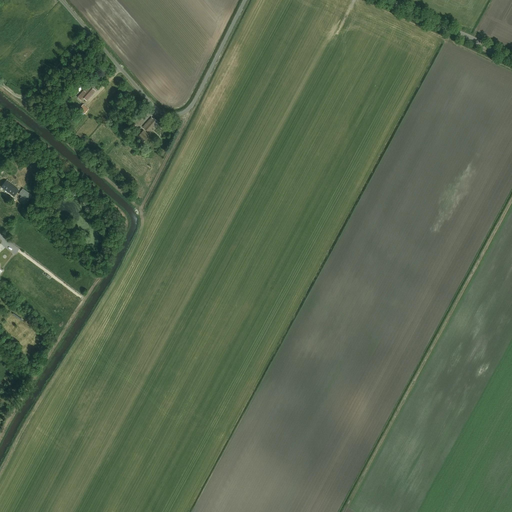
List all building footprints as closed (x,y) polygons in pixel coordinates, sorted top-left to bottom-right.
[(85,91),(79,98),(83,101),(85,99),(88,101),(97,91),(91,86),(86,92),(85,91)] [(85,114),(89,109),(84,104),(79,109),(85,114)] [(150,132),(159,122),(155,118),(154,119),(152,117),(143,126),(150,132)] [(150,136),(144,131),(139,136),(145,141),(150,136)] [(19,190),(6,180),(6,181),(1,187),(14,196),(17,193),(18,191),(19,190)] [(23,188),(19,194),(21,196),(20,198),(26,203),(32,195),(23,188)]
